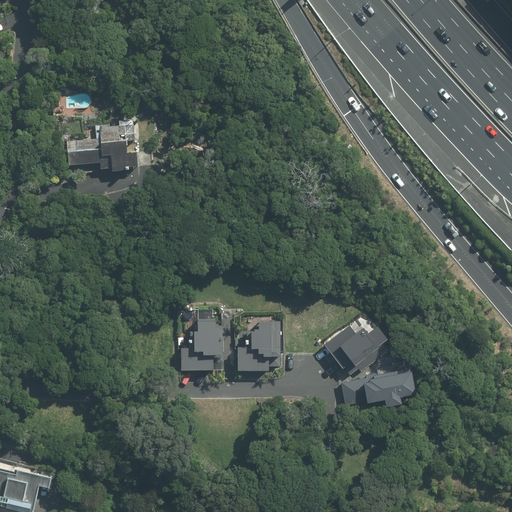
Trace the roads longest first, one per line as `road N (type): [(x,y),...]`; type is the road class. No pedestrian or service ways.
road 1 (motorway): [(511,306),(352,110),(284,0)]
road 2 (motorway): [(511,155),(366,0)]
road 3 (residential): [(28,0),(0,182)]
road 4 (motorway): [(407,0),(511,116)]
